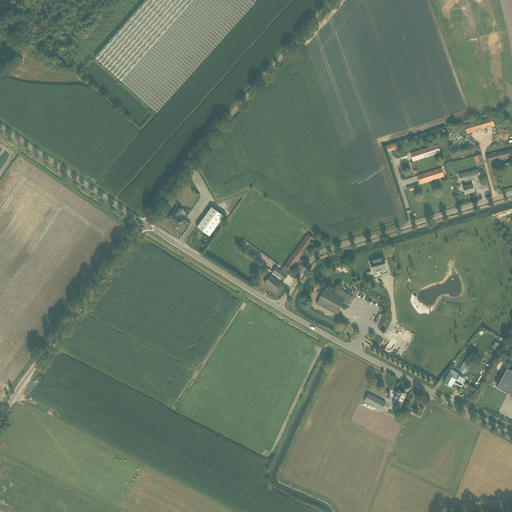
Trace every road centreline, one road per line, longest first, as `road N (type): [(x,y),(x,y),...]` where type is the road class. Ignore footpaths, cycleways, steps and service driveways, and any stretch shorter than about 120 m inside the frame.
road 1 (unclassified): [(144,225),(332,0)]
road 2 (unclassified): [(279,308),(314,255),(511,193)]
road 3 (unclassified): [(511,435),(279,308)]
road 4 (unclassified): [(0,422),(144,225)]
road 5 (track): [(335,511),(278,474),(338,342)]
road 6 (unclassified): [(144,225),(0,127)]
road 7 (unclassified): [(279,308),(144,225)]
